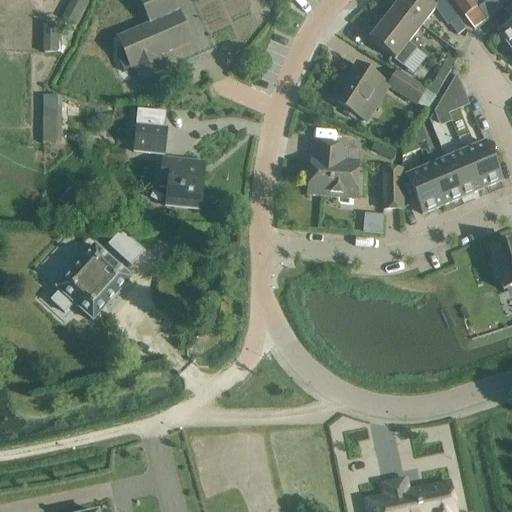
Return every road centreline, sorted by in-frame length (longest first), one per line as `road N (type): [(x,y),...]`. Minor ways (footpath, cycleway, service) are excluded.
road 1 (residential): [(261,244),(271,128),(291,66),(336,0)]
road 2 (residential): [(511,205),(382,253),(261,244)]
road 3 (unclassified): [(331,393),(399,409),(511,381)]
road 4 (unclassified): [(193,404),(213,416),(313,416),(331,393)]
road 5 (residential): [(511,152),(493,106),(500,95),(471,35)]
